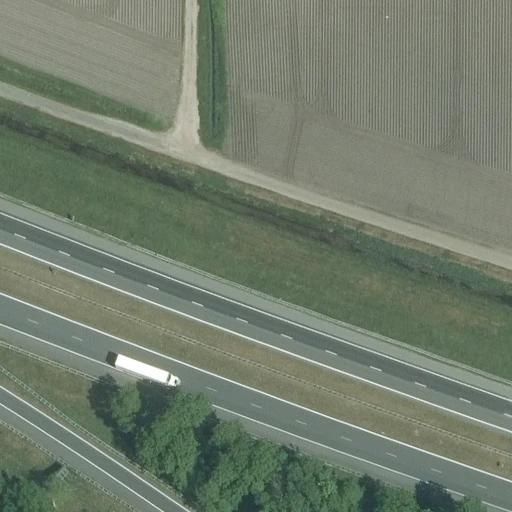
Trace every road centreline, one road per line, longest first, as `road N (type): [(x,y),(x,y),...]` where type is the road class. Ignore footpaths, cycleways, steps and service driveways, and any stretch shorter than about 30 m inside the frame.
road 1 (motorway): [(0,306),(511,494)]
road 2 (motorway): [(511,415),(0,231)]
road 3 (unclassified): [(511,267),(0,92)]
road 4 (motorway): [(0,397),(180,511)]
